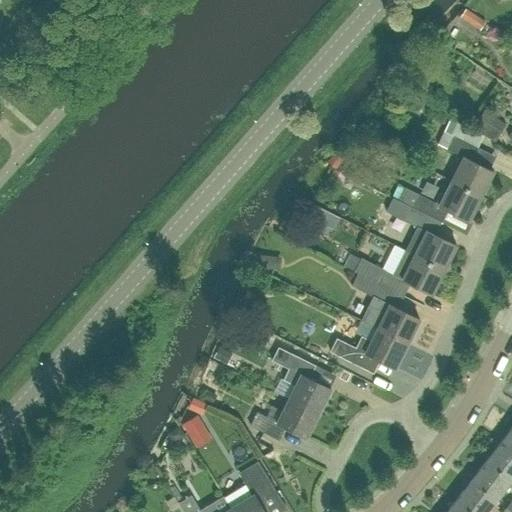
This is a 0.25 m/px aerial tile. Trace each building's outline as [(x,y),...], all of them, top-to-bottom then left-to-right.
[(485,22),(465,9),(459,18),(479,31),(485,22)] [(428,102),(410,92),(403,105),(415,112),(417,109),(422,112),(428,102)] [(505,124),(483,110),(472,128),(494,141),(505,124)] [(460,155),(449,179),(479,195),(492,170),(470,159),(476,146),(475,145),(480,135),(449,120),(437,144),(460,155)] [(468,219),(479,195),(449,179),(437,203),(403,186),(397,199),(439,220),(446,208),(468,219)] [(419,241),(413,253),(443,268),(455,244),(433,233),(439,220),(397,199),(390,212),(408,221),(402,233),(419,241)] [(344,265),(403,295),(409,282),(431,293),(443,268),(413,253),(412,255),(404,251),(393,273),(351,252),(344,265)] [(403,295),(344,265),(344,266),(358,273),(352,285),(373,296),(361,320),(407,343),(419,318),(397,307),(403,295)] [(395,367),(407,343),(361,320),(360,320),(376,328),(370,340),(361,336),(355,347),(336,338),(329,351),(367,370),(373,357),(395,367)] [(261,329),(246,322),(241,334),(256,340),(261,329)] [(288,398),(318,413),(331,388),(309,377),(315,364),(278,346),(272,360),(287,368),(282,378),(294,384),(288,398)] [(318,413),(288,398),(276,422),(255,412),(248,426),(277,439),(283,426),(307,437),(318,413)] [(511,423),(500,439),(511,448),(511,423)] [(511,479),(511,478),(511,448),(500,439),(485,459),(511,479)] [(470,479),(496,499),(511,479),(485,459),(470,479)] [(222,496),(232,511),(263,511),(258,501),(275,491),(256,461),(238,472),(251,494),(229,507),(223,496),(222,496)] [(470,479),(455,498),(472,511),(486,511),(496,499),(470,479)] [(178,503),(183,511),(232,511),(222,496),(199,510),(190,496),(178,503)] [(183,511),(178,503),(174,497),(164,503),(169,511),(183,511)] [(443,511),(472,511),(455,498),(443,511)]
